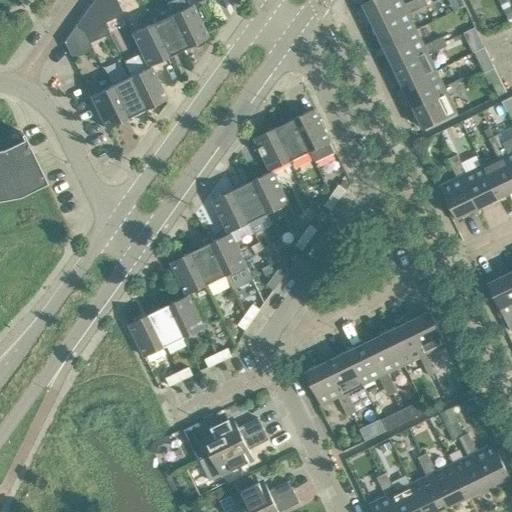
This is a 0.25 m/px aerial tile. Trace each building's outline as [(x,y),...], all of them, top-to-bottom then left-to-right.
[(122,14),(115,0),(93,0),(90,5),(98,10),(104,22),(122,14)] [(187,0),(171,0),(166,3),(172,14),(188,47),(208,37),(192,4),(190,5),(190,4),(187,0)] [(418,9),(413,0),(412,0),(404,4),(402,0),(370,0),(363,3),(374,25),(407,8),(409,13),(418,9)] [(425,0),(413,0),(418,9),(428,4),(425,0)] [(109,33),(104,22),(98,10),(90,5),(79,21),(89,41),(109,33)] [(417,29),(409,13),(407,8),(374,25),(384,45),(417,29)] [(172,14),(152,24),(168,56),(188,47),(172,14)] [(89,41),(79,21),(64,42),(71,56),(72,55),(75,56),(78,56),(82,55),(85,53),(87,51),(89,48),(91,45),(89,41)] [(168,56),(152,24),(132,33),(148,66),(168,56)] [(438,50),(434,40),(424,45),(417,29),(384,45),(393,66),(427,50),(429,54),(438,50)] [(443,36),(434,40),(438,50),(448,45),(443,36)] [(495,67),(485,47),(474,52),(484,73),(495,67)] [(437,70),(429,54),(427,50),(393,66),(403,86),(437,70)] [(150,66),(130,76),(146,109),(166,99),(150,66)] [(458,91),(453,81),(444,86),(437,70),(403,86),(413,107),(446,91),(449,95),(458,91)] [(146,109),(130,76),(111,85),(126,118),(146,109)] [(463,77),(453,81),(458,91),(468,86),(463,77)] [(126,118),(111,85),(90,95),(106,128),(126,118)] [(457,112),(449,95),(446,91),(413,107),(424,128),(457,112)] [(511,108),(511,96),(502,101),(507,111),(511,108)] [(331,141),(315,108),(294,118),(310,151),(315,162),(335,152),(330,141),(331,141)] [(310,151),(294,118),(275,128),(291,161),(310,151)] [(291,161),(275,128),(255,138),(270,170),(291,161)] [(0,197),(17,194),(37,184),(45,181),(20,131),(18,132),(21,137),(1,147),(0,147),(0,197)] [(489,138),(494,148),(503,143),(499,134),(489,138)] [(511,173),(503,155),(508,153),(503,143),(494,148),(498,157),(482,165),(499,198),(511,191),(511,173)] [(511,150),(508,153),(503,155),(511,173),(511,150)] [(448,158),(453,168),(462,163),(458,154),(448,158)] [(462,175),(467,172),(462,163),(453,168),(457,177),(441,185),(457,218),(478,208),(462,175)] [(482,165),(467,172),(462,175),(478,208),(499,198),(482,165)] [(273,170),(253,180),(269,213),(289,203),(273,170)] [(269,213),(253,180),(233,190),(249,222),(269,213)] [(339,200),(346,189),(339,184),(332,194),(339,200)] [(249,222),(233,190),(213,200),(229,232),(249,222)] [(331,210),(339,200),(332,194),(324,205),(331,210)] [(310,240),(317,229),(310,224),(303,234),(310,240)] [(231,233),(211,242),(227,275),(247,265),(231,233)] [(303,250),(310,240),(303,234),(295,245),(303,250)] [(227,275),(211,242),(191,252),(207,284),(227,275)] [(207,284),(191,252),(171,262),(187,294),(207,284)] [(281,279),(289,269),(282,264),(274,274),(281,279)] [(511,277),(510,273),(488,283),(504,316),(511,312),(511,277)] [(274,290),(281,279),(274,274),(267,284),(274,290)] [(189,295),(169,304),(185,337),(205,327),(189,295)] [(165,347),(185,337),(169,304),(150,314),(165,347)] [(253,319),(260,309),(253,304),(246,314),(253,319)] [(430,311),(409,321),(425,355),(420,357),(425,366),(434,361),(430,352),(446,344),(430,311)] [(165,347),(150,314),(129,324),(145,357),(165,347)] [(246,329),(253,319),(246,314),(238,324),(246,329)] [(425,355),(409,321),(389,331),(404,364),(420,357),(425,355)] [(404,364),(389,331),(368,341),(384,374),(379,377),(384,386),(393,381),(389,372),(404,364)] [(384,374),(368,341),(347,351),(363,384),(379,377),(384,374)] [(228,348),(217,353),(220,361),(232,356),(228,348)] [(363,384),(347,351),(327,361),(343,394),(338,397),(343,406),(352,401),(348,392),(363,384)] [(220,361),(217,353),(205,359),(209,367),(220,361)] [(343,394),(327,361),(306,372),(322,405),(338,397),(343,394)] [(439,371),(434,361),(425,366),(429,375),(439,371)] [(189,367),(178,372),(181,380),(193,375),(189,367)] [(181,380),(178,372),(166,378),(170,386),(181,380)] [(398,391),(393,381),(384,386),(388,395),(398,391)] [(357,411),(352,401),(343,406),(347,415),(357,411)] [(222,411),(196,424),(200,433),(211,454),(264,428),(259,417),(239,427),(233,416),(226,420),(222,411)] [(211,454),(200,459),(211,481),(221,475),(254,459),(249,449),(269,439),(264,428),(211,454)] [(459,437),(464,446),(473,442),(469,432),(459,437)] [(473,453),(478,451),(473,442),(464,446),(468,456),(452,463),(469,496),(489,486),(473,453)] [(510,476),(494,443),(478,451),(473,453),(489,486),(510,476)] [(418,457),(423,466),(432,462),(427,452),(418,457)] [(432,473),(437,471),(432,462),(423,466),(427,475),(411,483),(425,511),(436,511),(448,506),(432,473)] [(469,496),(452,463),(437,471),(432,473),(448,506),(469,496)] [(377,477),(382,486),(391,482),(386,472),(377,477)] [(239,511),(251,511),(294,491),(289,480),(269,490),(264,479),(231,495),(239,511)] [(400,511),(391,493),(396,491),(391,482),(382,486),(386,495),(369,504),(373,511),(400,511)] [(425,511),(411,483),(396,491),(391,493),(400,511),(425,511)] [(300,502),(294,491),(251,511),(279,511),(280,511),(300,502)]
